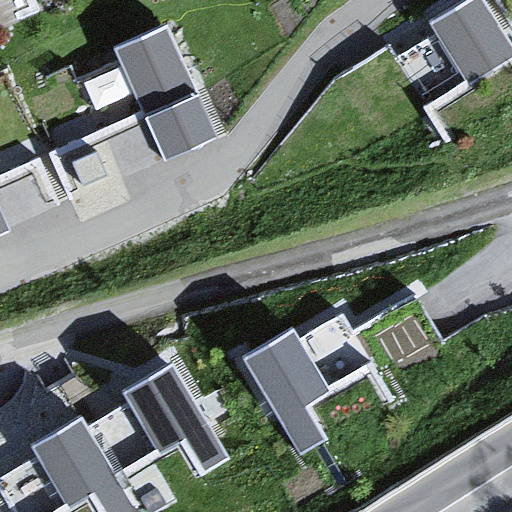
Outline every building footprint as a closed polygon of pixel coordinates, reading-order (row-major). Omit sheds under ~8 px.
[(511,54),(479,0),(473,0),(432,24),(440,38),(402,60),(429,106),(511,57),(511,54)] [(166,27),(116,49),(147,117),(197,95),(166,27)] [(198,97),(148,121),(168,165),(219,141),(198,97)] [(0,205),(0,239),(13,234),(0,205)] [(395,349),(440,331),(423,288),(378,307),(395,349)] [(292,330),(244,359),(302,456),(326,441),(306,407),(330,393),(292,330)] [(173,365),(129,391),(165,451),(187,438),(206,471),(227,458),(173,365)] [(138,511),(84,418),(36,446),(71,506),(94,493),(105,511),(138,511)]
